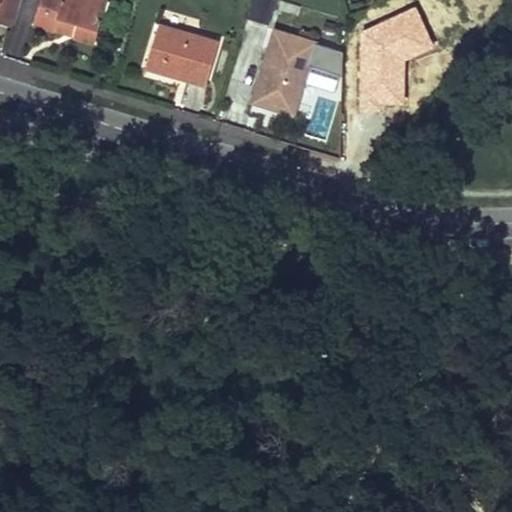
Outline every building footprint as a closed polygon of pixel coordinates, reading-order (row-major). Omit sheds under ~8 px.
[(0,0),(0,23),(12,27),(20,0),(0,0)] [(40,0),(34,23),(54,29),(58,17),(78,23),(74,35),(95,41),(107,0),(40,0)] [(250,0),(247,15),(270,21),(276,0),(250,0)] [(448,0),(428,0),(423,6),(460,39),(474,23),(448,0)] [(423,6),(367,68),(396,94),(423,64),(431,71),(460,39),(423,6)] [(58,17),(54,29),(74,35),(78,23),(58,17)] [(206,84),(219,42),(159,24),(146,66),(161,71),(163,66),(184,72),(182,77),(206,84)] [(275,30),(253,101),(293,113),(315,43),(275,30)] [(423,64),(396,94),(403,101),(431,71),(423,64)] [(163,66),(161,71),(182,77),(184,72),(163,66)]
